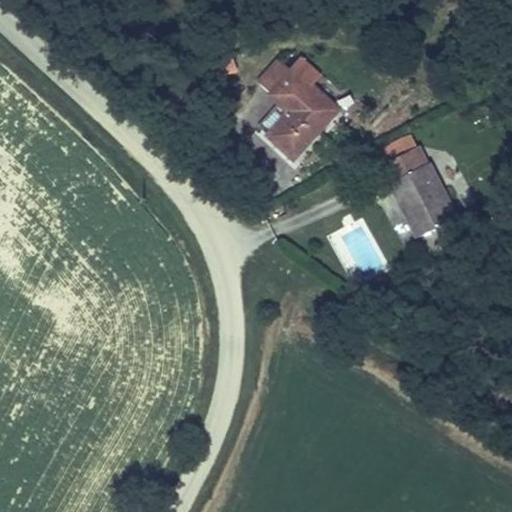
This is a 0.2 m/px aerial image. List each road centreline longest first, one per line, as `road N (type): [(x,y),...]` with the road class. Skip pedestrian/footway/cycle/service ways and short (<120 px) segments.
road 1 (tertiary): [(0,14),(171,172),(221,259),(232,350),(226,391),(172,511)]
road 2 (track): [(511,413),(274,268),(221,259)]
